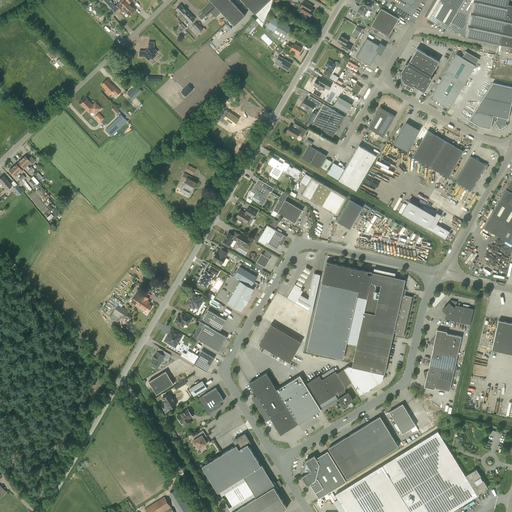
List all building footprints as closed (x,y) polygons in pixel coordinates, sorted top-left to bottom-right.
[(99,0),(109,10),(115,5),(110,0),(99,0)] [(133,1),(132,0),(122,0),(115,7),(117,10),(119,11),(122,8),(129,15),(135,10),(129,3),(133,1)] [(209,0),(234,26),(245,15),(230,0),(209,0)] [(241,0),(255,14),(253,17),(262,27),(272,7),(274,0),(241,0)] [(373,6),(372,5),(373,4),(366,0),(363,0),(360,5),(361,6),(358,12),(364,16),(368,10),(369,10),(370,9),(371,9),(373,6)] [(439,0),(429,19),(446,29),(451,22),(463,0),(439,0)] [(466,37),(499,45),(508,5),(508,0),(463,0),(451,22),(467,31),(466,37)] [(300,7),(302,8),(300,11),(310,17),(314,10),(311,9),(313,6),(304,1),(300,7)] [(215,8),(211,3),(198,16),(202,20),(215,8)] [(176,9),(181,15),(179,17),(184,22),(187,19),(190,23),(195,19),(187,10),(186,11),(181,5),(176,9)] [(511,5),(508,5),(499,45),(511,47),(511,5)] [(387,35),(386,37),(390,39),(394,32),(391,31),(399,18),(381,8),(371,26),(387,35)] [(274,37),(282,42),(291,27),(273,16),(266,27),(265,29),(272,35),(274,37)] [(245,30),(252,35),(253,33),(252,33),(258,27),(257,26),(259,24),(254,20),(245,30)] [(199,32),(201,34),(206,30),(204,28),(203,28),(197,22),(192,26),(199,33),(199,32)] [(182,24),(174,32),(177,35),(186,27),(182,24)] [(359,36),(363,28),(357,25),(353,33),(359,36)] [(341,35),(337,42),(344,45),(342,48),(349,52),(352,46),(347,43),(349,40),(341,35)] [(378,45),(367,38),(356,56),(370,65),(377,53),(381,55),(386,46),(380,43),(378,45)] [(155,55),(155,54),(157,52),(154,48),(154,42),(149,42),(148,48),(145,51),(139,51),(139,56),(145,57),(149,60),(151,58),(152,58),(153,58),(155,56),(155,55)] [(293,54),(297,56),(302,48),(294,44),(293,45),(288,43),(286,47),(291,50),(290,51),(293,53),(293,54)] [(275,49),(279,54),(283,50),(279,46),(275,49)] [(417,48),(408,64),(406,63),(401,72),(402,74),(401,75),(402,78),(403,79),(404,81),(406,83),(405,86),(404,86),(410,90),(411,89),(412,90),(414,86),(424,91),(432,78),(430,77),(439,61),(417,48)] [(430,97),(442,104),(441,105),(444,107),(445,106),(450,109),(476,65),(456,54),(430,97)] [(282,63),(280,66),(288,70),(292,63),(279,56),(276,60),(282,63)] [(335,62),(334,63),(328,60),(325,65),(328,67),(323,74),(329,77),(335,67),(336,67),(338,67),(339,65),(339,63),(337,62),(335,62)] [(336,82),(339,77),(332,74),(329,78),(336,82)] [(317,90),(320,91),(321,90),(321,89),(322,90),(324,87),(328,89),(332,83),(322,77),(320,80),(317,79),(314,85),(318,87),(317,88),(317,90)] [(108,95),(112,91),(117,95),(120,92),(115,88),(107,80),(101,84),(107,90),(105,91),(108,95)] [(511,86),(493,83),(484,96),(511,102),(511,101),(511,86)] [(141,89),(136,84),(127,93),(133,99),(135,97),(134,95),(136,93),(138,95),(142,91),(140,90),(141,89)] [(185,90),(183,93),(186,96),(193,89),(188,84),(184,89),(185,90)] [(356,84),(352,90),(358,94),(362,87),(356,84)] [(334,105),(347,113),(352,104),(339,96),(334,105)] [(511,102),(484,96),(469,120),(479,126),(490,129),(493,115),(497,116),(496,121),(494,122),(499,130),(508,125),(507,124),(508,119),(511,102)] [(307,108),(311,111),(315,105),(319,107),(321,102),(314,98),(312,102),(306,98),(302,105),(305,107),(306,109),(307,108)] [(92,111),(95,114),(101,108),(95,102),(93,105),(86,99),(81,104),(90,113),(92,111)] [(240,105),(247,109),(250,104),(244,100),(240,105)] [(339,128),(338,127),(345,116),(324,104),(312,125),(333,137),(336,131),(337,131),(339,128)] [(261,110),(252,105),(248,112),(257,117),(261,110)] [(120,113),(114,106),(111,109),(117,115),(120,113)] [(120,109),(128,118),(131,115),(122,106),(120,109)] [(380,107),(378,111),(368,128),(379,134),(383,137),(395,116),(380,107)] [(312,111),(306,122),(307,122),(306,123),(310,126),(310,124),(311,125),(317,114),(312,111)] [(99,113),(95,116),(100,122),(104,118),(99,113)] [(237,124),(239,118),(228,113),(227,116),(223,114),(222,117),(224,118),(222,123),(230,126),(232,122),(237,124)] [(121,114),(105,130),(111,136),(128,121),(121,114)] [(420,130),(406,122),(394,144),(407,152),(420,130)] [(307,130),(299,126),(297,129),(290,125),(286,132),(297,138),(298,135),(303,137),(307,130)] [(412,157),(448,178),(463,151),(428,130),(412,157)] [(327,155),(309,145),(302,158),(319,168),(327,155)] [(339,179),(356,190),(377,155),(359,145),(339,179)] [(25,156),(21,159),(27,166),(31,163),(32,164),(35,160),(31,156),(28,159),(25,156)] [(272,156),(268,163),(274,167),(270,175),(277,179),(283,168),(286,170),(289,166),(290,164),(284,161),(283,164),(279,162),(278,161),(278,160),(272,156)] [(470,156),(455,182),(471,191),(486,165),(470,156)] [(321,167),(327,170),(332,162),(326,158),(321,167)] [(27,166),(21,159),(17,162),(23,169),(25,168),(27,170),(28,170),(30,173),(32,171),(29,168),(27,166)] [(338,180),(338,179),(344,169),(333,163),(327,173),(338,180)] [(16,164),(12,167),(19,174),(22,170),(16,164)] [(185,170),(193,175),(196,169),(188,164),(185,170)] [(293,168),(291,171),(299,175),(301,171),(293,166),(293,168)] [(19,174),(12,167),(9,170),(15,177),(19,174)] [(181,190),(190,195),(196,183),(188,178),(190,176),(184,173),(182,178),(186,180),(181,190)] [(0,178),(0,182),(6,190),(12,185),(3,175),(0,178)] [(23,179),(21,176),(19,178),(24,183),(24,184),(30,191),(32,189),(26,182),(23,179)] [(301,195),(336,215),(346,198),(311,177),(301,195)] [(511,177),(483,227),(511,244),(511,238),(511,204),(511,203),(511,177)] [(255,194),(253,197),(264,203),(265,200),(270,191),(271,192),(273,190),(263,184),(261,186),(256,183),(251,192),(255,194)] [(21,190),(17,185),(12,189),(17,193),(21,190)] [(281,197),(273,210),(295,223),(302,210),(281,197)] [(349,199),(337,221),(350,229),(363,207),(349,199)] [(401,214),(445,239),(450,231),(436,224),(441,215),(424,205),(422,208),(409,200),(401,214)] [(238,218),(237,220),(241,222),(242,221),(246,223),(250,217),(253,219),(257,212),(255,210),(253,213),(249,210),(247,214),(240,210),(236,217),(238,218)] [(266,242),(268,243),(277,248),(279,244),(282,246),(287,237),(267,225),(258,241),(265,245),(266,242)] [(222,243),(229,247),(234,239),(243,244),(242,245),(248,248),(252,242),(235,231),(233,235),(229,232),(222,243)] [(215,254),(214,255),(213,256),(213,257),(214,257),(213,259),(222,264),(225,258),(225,257),(227,253),(221,249),(219,254),(217,253),(216,255),(215,254)] [(256,262),(265,267),(270,259),(261,254),(256,262)] [(356,345),(372,274),(367,273),(368,270),(331,262),(331,264),(326,263),(322,282),(307,351),(343,359),(346,343),(356,345)] [(214,273),(217,275),(219,271),(211,266),(209,270),(208,272),(205,271),(198,282),(200,283),(199,285),(204,287),(205,286),(206,287),(213,275),(212,275),(214,273)] [(240,267),(234,276),(251,286),(257,277),(240,267)] [(402,295),(403,288),(405,279),(395,277),(373,272),(372,274),(356,345),(352,367),(349,366),(344,369),(346,373),(340,378),(345,386),(352,382),(360,395),(382,381),(384,374),(393,334),(393,333),(396,333),(396,335),(403,336),(412,297),(405,295),(404,296),(402,296),(402,295)] [(287,298),(312,313),(320,274),(314,273),(308,299),(301,294),(303,291),(301,289),(302,288),(295,284),(287,298)] [(251,295),(251,294),(254,289),(240,281),(228,302),(241,310),(244,305),(245,306),(251,295)] [(144,311),(145,309),(137,304),(143,295),(142,294),(141,296),(138,294),(139,292),(136,291),(135,293),(136,294),(132,300),(131,300),(130,302),(134,305),(135,304),(144,311)] [(192,293),(186,304),(194,309),(196,305),(199,307),(201,303),(198,301),(200,298),(192,293)] [(137,304),(145,309),(148,311),(152,306),(146,302),(148,298),(143,295),(137,304)] [(120,302),(121,301),(112,296),(105,306),(114,311),(110,316),(113,318),(113,319),(118,323),(121,317),(124,319),(129,311),(122,307),(124,304),(120,302)] [(445,319),(470,324),(473,309),(456,305),(457,302),(451,301),(442,310),(446,313),(445,319)] [(203,319),(221,330),(226,320),(208,310),(203,319)] [(178,316),(178,317),(177,318),(176,319),(174,322),(183,327),(185,323),(188,324),(192,319),(182,313),(180,316),(179,316),(178,316)] [(511,323),(498,320),(492,350),(511,354),(511,323)] [(200,322),(191,338),(197,342),(199,340),(218,351),(226,337),(200,322)] [(271,324),(259,344),(290,362),(302,342),(271,324)] [(434,346),(433,351),(457,356),(461,336),(447,333),(447,332),(442,330),(441,329),(430,343),(433,345),(433,346),(434,346)] [(171,330),(164,341),(175,348),(182,336),(171,330)] [(151,361),(159,366),(163,358),(167,360),(170,355),(164,351),(162,354),(157,351),(151,361)] [(214,358),(201,351),(194,364),(207,371),(214,358)] [(433,351),(429,366),(454,371),(457,356),(433,351)] [(454,371),(429,366),(428,370),(428,371),(423,372),(428,388),(429,388),(434,389),(435,387),(449,391),(454,371)] [(149,382),(157,394),(174,384),(166,371),(149,382)] [(277,389),(298,424),(321,409),(338,398),(343,407),(353,400),(348,392),(346,393),(344,389),(346,388),(345,386),(340,378),(335,371),(322,379),(319,375),(305,384),(300,375),(277,389)] [(266,421),(270,418),(275,426),(275,427),(276,428),(281,435),(298,424),(277,389),(266,373),(249,383),(253,390),(253,391),(254,392),(256,395),(252,397),(266,421)] [(176,390),(186,383),(184,380),(174,386),(176,390)] [(207,388),(202,381),(189,389),(194,396),(207,388)] [(224,400),(216,387),(199,398),(209,414),(222,406),(220,403),(224,400)] [(170,393),(162,398),(169,409),(176,404),(170,393)] [(402,404),(389,412),(402,433),(416,425),(402,404)] [(182,423),(183,423),(185,426),(191,423),(189,419),(192,417),(188,409),(177,416),(182,423)] [(347,478),(398,446),(380,417),(372,422),(371,421),(328,448),(347,478)] [(488,487),(476,469),(465,475),(438,431),(335,494),(346,511),(449,511),(477,495),(477,494),(488,487)] [(195,445),(196,444),(199,448),(200,449),(204,447),(203,446),(207,443),(202,435),(200,436),(198,433),(193,437),(194,440),(194,441),(193,442),(195,445)] [(243,476),(256,497),(274,486),(275,486),(262,465),(261,465),(248,444),(250,443),(245,434),(233,441),(236,445),(202,466),(218,492),(243,476)] [(304,475),(303,476),(302,476),(302,475),(301,476),(307,485),(310,483),(319,498),(346,481),(327,451),(316,458),(314,455),(305,461),(305,462),(306,461),(307,463),(304,475)] [(256,497),(232,511),(280,511),(287,508),(274,486),(256,497)] [(170,493),(181,511),(186,511),(191,509),(179,488),(170,493)] [(174,511),(164,497),(146,508),(148,511),(174,511)]
